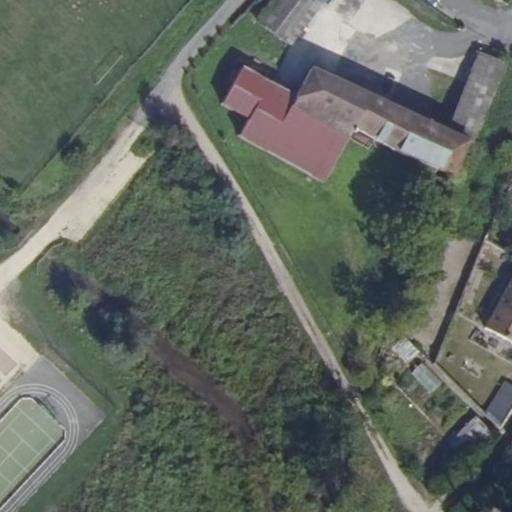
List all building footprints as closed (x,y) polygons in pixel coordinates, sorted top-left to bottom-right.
[(301,44),(323,0),(276,0),(264,24),(301,44)] [(457,108),(487,54),(470,46),(433,123),(445,128),(457,108)] [(433,123),(298,59),(282,83),(227,54),(222,65),(335,126),(340,119),(384,142),(438,166),(455,133),(452,132),(445,128),(433,123)] [(460,136),(495,58),(492,57),(452,132),(455,133),(460,136)] [(335,126),(222,65),(205,95),(232,110),(223,128),(311,173),(335,126)] [(511,339),(511,337),(511,270),(480,319),(511,339)]
